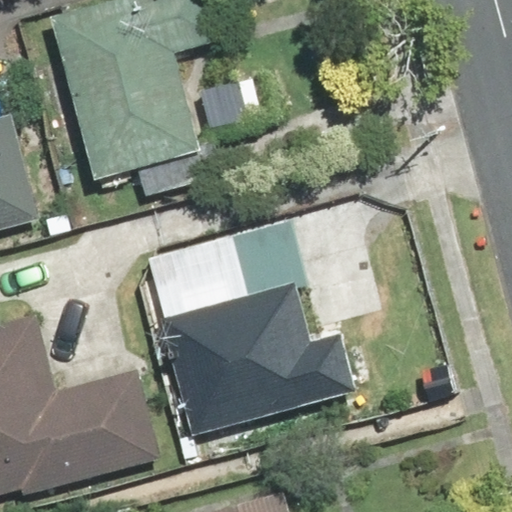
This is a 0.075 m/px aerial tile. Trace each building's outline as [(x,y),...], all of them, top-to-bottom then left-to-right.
[(242,0),(66,0),(113,191),(235,162),(206,40),(249,29),(242,0)] [(0,229),(59,216),(31,96),(1,103),(0,97),(0,229)] [(169,304),(200,434),(348,399),(317,269),(169,304)] [(0,496),(183,452),(160,357),(73,378),(57,315),(0,328),(0,496)] [(166,511),(389,511),(387,505),(360,511),(321,511),(310,472),(166,511)]
